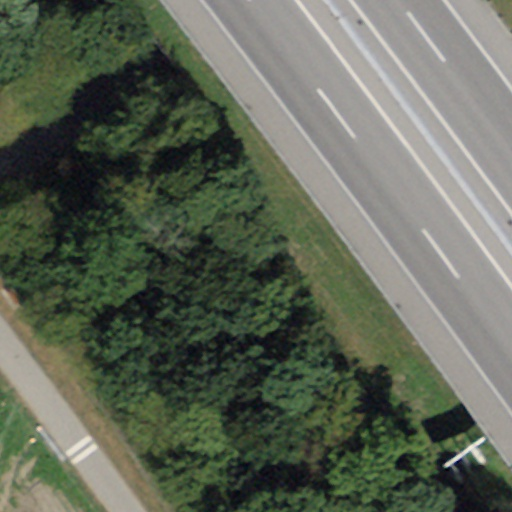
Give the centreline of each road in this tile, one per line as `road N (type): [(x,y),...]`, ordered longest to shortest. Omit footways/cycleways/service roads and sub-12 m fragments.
road 1 (motorway): [(244,0),(511,352)]
road 2 (track): [(218,0),(65,145),(0,193)]
road 3 (unclassified): [(129,511),(0,336)]
road 4 (motorway): [(511,156),(394,0)]
